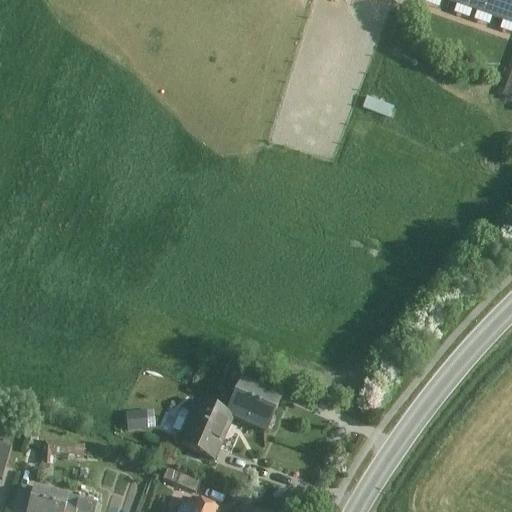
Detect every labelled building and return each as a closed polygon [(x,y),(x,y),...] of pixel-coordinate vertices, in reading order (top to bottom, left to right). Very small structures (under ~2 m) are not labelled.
[(511,0),(433,0),(511,26),(511,0)] [(291,402),(252,387),(240,417),(279,432),(291,402)] [(223,462),(241,418),(205,403),(200,414),(186,408),(176,430),(191,437),(187,447),(223,462)] [(153,411),(128,413),(129,431),(155,429),(153,411)] [(15,449),(0,445),(0,477),(8,479),(15,449)] [(86,445),(48,447),(49,467),(56,467),(55,461),(86,459),(86,445)] [(72,497),(40,490),(34,511),(68,511),(69,510),(72,497)] [(78,511),(95,511),(98,503),(72,497),(69,510),(78,511)] [(226,511),(227,511),(195,497),(188,511),(226,511)]
